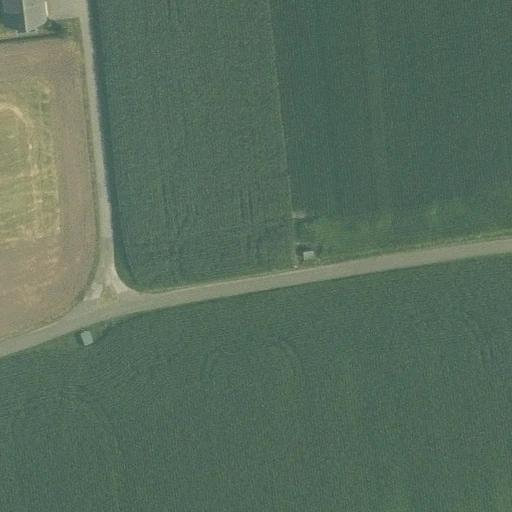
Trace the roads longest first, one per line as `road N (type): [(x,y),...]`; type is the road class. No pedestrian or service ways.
road 1 (unclassified): [(511,245),(110,310)]
road 2 (unclassified): [(110,310),(84,0)]
